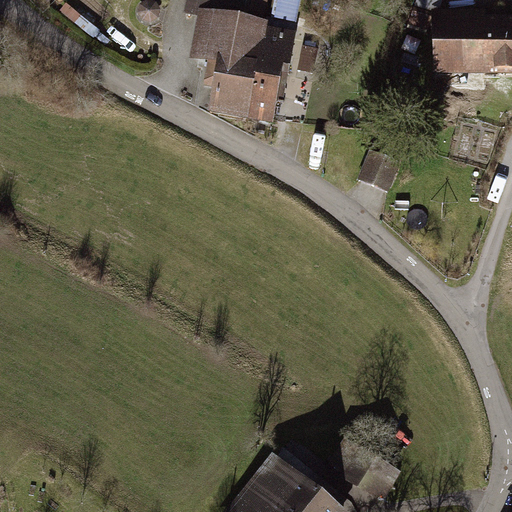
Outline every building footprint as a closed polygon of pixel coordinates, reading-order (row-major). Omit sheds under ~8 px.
[(198,60),(226,66),(241,69),(250,26),(267,29),(273,0),(191,0),(187,21),(206,25),(198,60)] [(306,0),(284,0),(280,23),(300,28),(306,0)] [(447,0),(423,0),(414,32),(436,39),(440,27),(440,14),(444,14),(447,0)] [(69,11),(62,20),(104,50),(110,41),(69,11)] [(472,84),(511,83),(511,21),(493,22),(493,14),(444,14),(440,14),(440,27),(440,78),(472,77),(472,84)] [(241,69),(226,66),(215,117),(279,131),(291,78),(298,80),(307,37),(267,29),(250,26),(241,69)] [(374,157),(363,184),(391,195),(402,168),(374,157)] [(227,511),(291,511),(312,486),(270,457),(227,511)] [(348,511),(312,486),(291,511),(348,511)]
